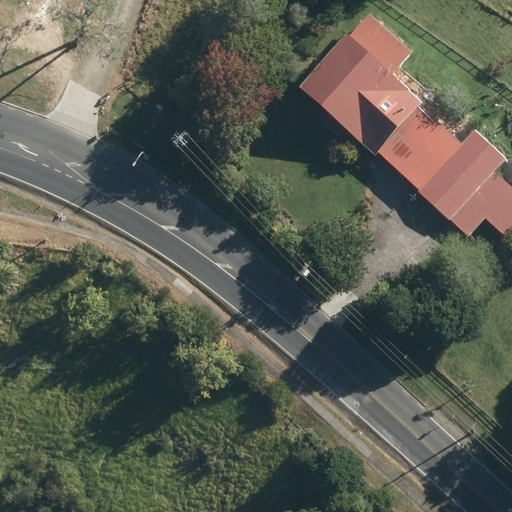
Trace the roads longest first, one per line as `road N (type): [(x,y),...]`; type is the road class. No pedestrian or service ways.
road 1 (tertiary): [(500,511),(261,294),(56,147),(0,128)]
road 2 (track): [(56,147),(114,0)]
